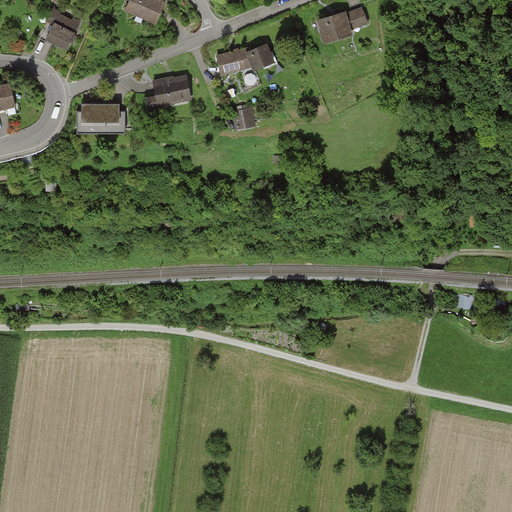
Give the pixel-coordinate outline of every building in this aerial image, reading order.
[(155,24),(164,3),(157,0),(130,0),(126,11),(155,24)] [(46,40),(66,49),(79,22),(51,9),(45,21),(53,25),(46,40)] [(362,9),(348,14),(348,12),(318,20),(324,41),(353,34),(353,30),(368,24),(362,9)] [(254,69),(275,61),(268,44),(251,51),(250,49),(217,56),(221,76),(254,68),(254,69)] [(159,104),(191,100),(187,75),(156,80),(159,104)] [(0,109),(13,106),(9,84),(0,85),(0,109)] [(78,131),(125,131),(125,111),(118,111),(118,105),(82,105),(82,111),(78,111),(78,131)] [(235,129),(254,127),(253,110),(234,112),(235,129)] [(470,295),(456,295),(456,306),(470,306),(470,295)]
